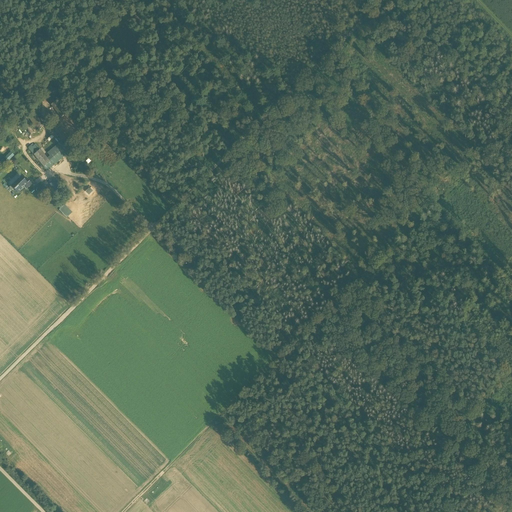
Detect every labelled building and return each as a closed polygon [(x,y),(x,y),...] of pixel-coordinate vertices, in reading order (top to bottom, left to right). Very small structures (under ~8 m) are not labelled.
[(51,104),(61,116),(67,111),(57,99),(51,104)] [(29,116),(38,130),(41,127),(44,125),(42,121),(33,109),(29,112),(31,114),(29,116)] [(19,116),(30,134),(34,131),(23,114),(19,116)] [(50,161),(53,165),(65,155),(68,158),(73,154),(61,141),(48,152),(53,158),(50,161)] [(30,149),(34,154),(38,149),(34,144),(32,146),(31,147),(29,146),(29,147),(30,148),(30,149)] [(40,149),(38,149),(34,154),(46,168),(47,168),(48,169),(53,165),(50,161),(47,158),(47,157),(40,149)] [(5,156),(9,160),(15,154),(12,150),(5,156)] [(9,183),(11,185),(21,176),(25,180),(27,178),(28,177),(26,175),(24,175),(21,174),(17,175),(9,183)] [(11,185),(18,192),(24,186),(26,188),(28,186),(31,183),(27,178),(25,180),(21,176),(11,185)] [(5,187),(13,195),(15,194),(7,186),(6,187),(5,187)] [(61,208),(68,216),(71,213),(63,205),(61,208)]
